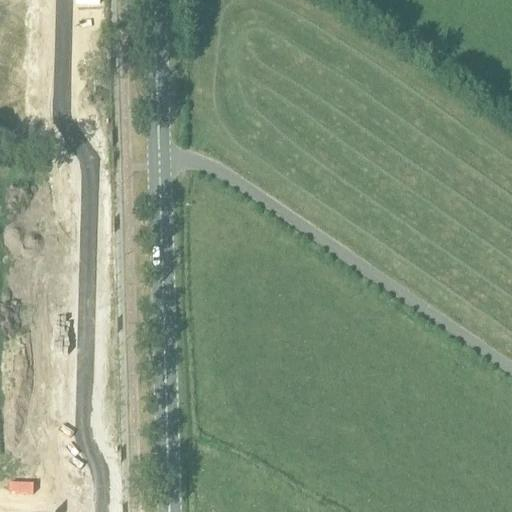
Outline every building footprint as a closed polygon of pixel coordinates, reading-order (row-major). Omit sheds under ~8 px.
[(0,0),(0,17),(37,19),(37,0),(0,0)] [(0,52),(11,53),(12,42),(36,42),(37,19),(0,17),(0,52)] [(0,68),(0,110),(8,111),(8,106),(12,106),(12,107),(25,108),(25,107),(32,107),(32,81),(5,80),(5,69),(0,68)] [(6,175),(5,205),(60,207),(60,177),(6,175)] [(5,220),(4,257),(4,256),(59,258),(59,231),(31,230),(31,220),(5,220)] [(4,256),(3,294),(28,295),(28,285),(58,286),(59,258),(4,256)] [(3,301),(1,337),(57,339),(57,312),(29,312),(28,301),(3,301)] [(2,338),(1,375),(26,376),(26,366),(56,367),(57,340),(2,338)] [(2,384),(2,423),(10,423),(10,426),(57,427),(58,423),(62,423),(62,399),(58,399),(58,395),(28,395),(27,385),(2,384)] [(21,511),(77,511),(77,492),(49,492),(48,482),(23,482),(21,511)]
